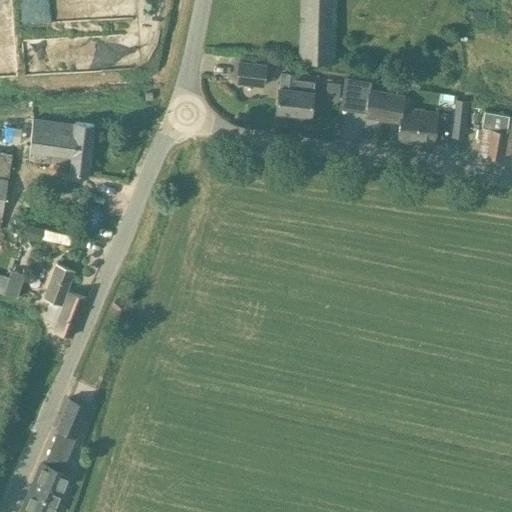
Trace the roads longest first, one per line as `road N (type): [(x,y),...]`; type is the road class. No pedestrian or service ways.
road 1 (unclassified): [(6,511),(179,113)]
road 2 (residential): [(511,178),(179,113)]
